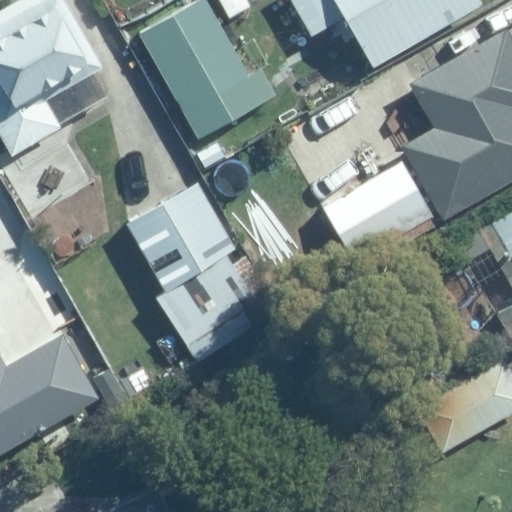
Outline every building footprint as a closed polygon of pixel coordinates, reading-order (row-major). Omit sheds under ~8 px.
[(0,145),(8,161),(60,131),(45,104),(102,71),(60,0),(23,0),(0,13),(0,145)] [(205,0),(195,0),(138,31),(199,143),(263,108),(205,0)] [(349,23),(374,69),(498,1),(497,0),(291,0),(314,42),(349,23)] [(511,44),(508,36),(407,88),(465,200),(511,176),(511,44)] [(395,155),(312,203),(346,261),(428,213),(395,155)] [(159,281),(146,289),(189,361),(254,322),(241,299),(265,284),(199,174),(122,220),(159,281)] [(511,192),(511,196),(482,211),(511,270),(511,190),(511,191),(511,192)] [(411,404),(435,449),(511,407),(511,374),(502,355),(411,404)] [(166,511),(152,483),(92,511),(166,511)]
